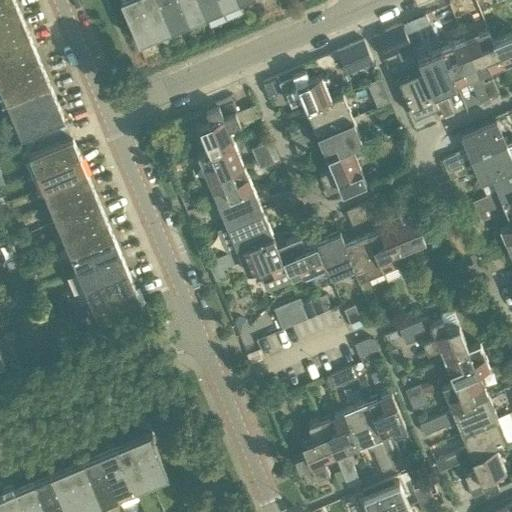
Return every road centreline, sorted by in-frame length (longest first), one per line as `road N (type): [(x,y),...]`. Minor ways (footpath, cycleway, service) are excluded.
road 1 (residential): [(429,163),(325,210),(307,200),(242,55)]
road 2 (residential): [(198,326),(106,111)]
road 3 (residential): [(0,406),(198,326)]
road 4 (residential): [(276,511),(198,326)]
road 5 (residential): [(0,464),(146,407)]
road 6 (residential): [(106,111),(242,55)]
road 7 (residential): [(242,55),(369,2)]
road 8 (residential): [(106,111),(59,0)]
